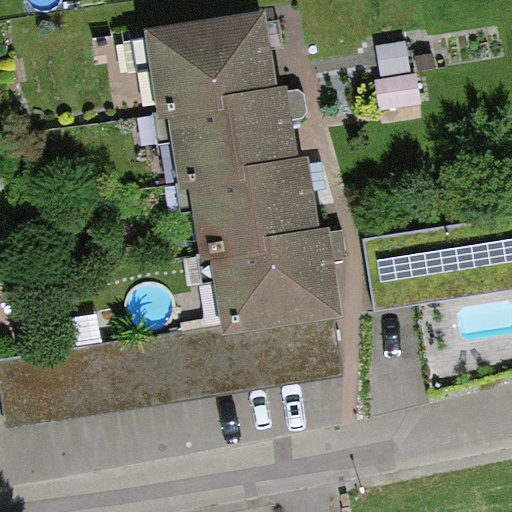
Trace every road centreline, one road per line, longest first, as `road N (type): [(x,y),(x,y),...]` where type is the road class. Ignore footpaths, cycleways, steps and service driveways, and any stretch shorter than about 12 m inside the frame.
road 1 (residential): [(292,457),(0,507)]
road 2 (residential): [(511,416),(292,457)]
